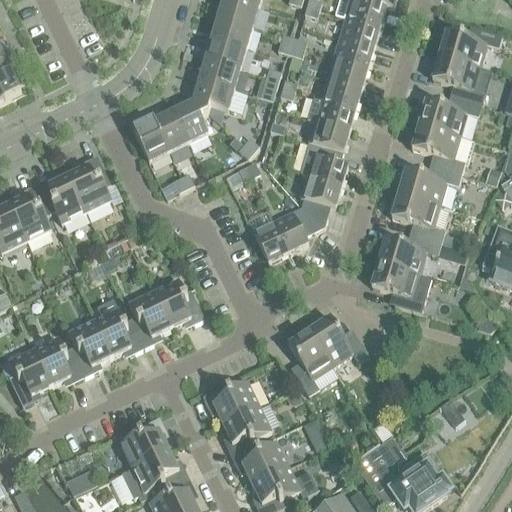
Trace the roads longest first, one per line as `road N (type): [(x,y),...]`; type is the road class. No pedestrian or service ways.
road 1 (residential): [(316,297),(335,284),(426,0)]
road 2 (residential): [(251,333),(207,240),(145,212),(93,102)]
road 3 (residential): [(0,475),(48,437),(162,383)]
road 4 (residential): [(226,511),(162,383)]
road 5 (residential): [(93,102),(140,73),(163,0)]
